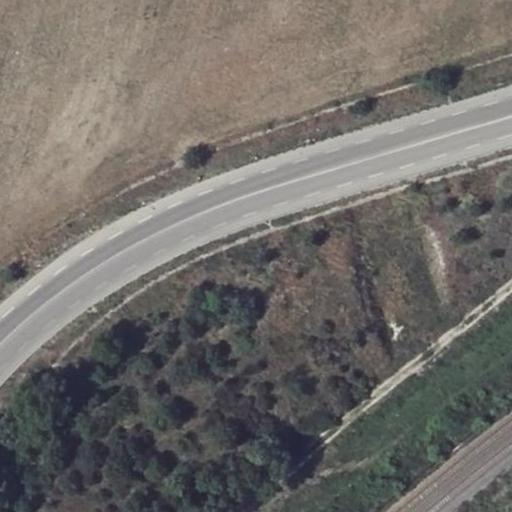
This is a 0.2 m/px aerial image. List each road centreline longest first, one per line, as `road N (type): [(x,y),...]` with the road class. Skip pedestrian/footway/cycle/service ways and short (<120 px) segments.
road 1 (secondary): [(511,108),(329,157),(188,206),(124,236),(0,344)]
road 2 (track): [(239,511),(511,286)]
